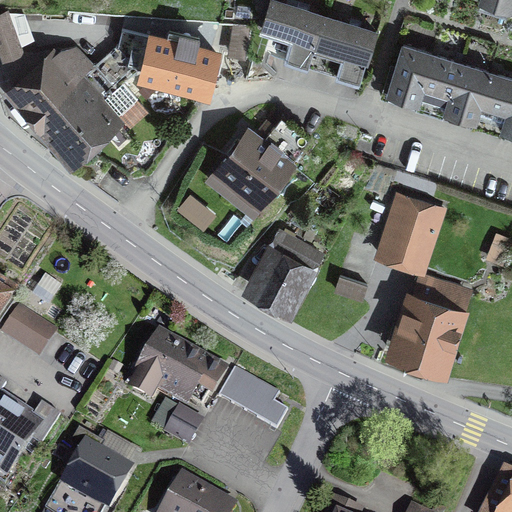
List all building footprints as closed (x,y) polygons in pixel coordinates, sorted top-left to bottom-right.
[(315,43),(324,14),(278,0),(270,0),(262,26),(294,36),(287,59),(307,65),(315,43)] [(0,15),(0,46),(4,57),(21,51),(7,13),(0,15)] [(324,14),(315,43),(345,52),(338,75),(360,82),(376,31),(324,14)] [(247,47),(248,22),(232,21),(231,46),(247,47)] [(229,57),(166,42),(160,68),(223,83),(229,57)] [(161,50),(132,43),(129,55),(158,62),(161,50)] [(51,55),(15,87),(29,103),(23,108),(61,151),(67,146),(73,153),(137,98),(123,82),(139,68),(117,44),(93,65),(76,46),(61,49),(52,56),(51,55)] [(421,89),(432,53),(403,44),(394,74),(390,87),(418,96),(421,89)] [(449,98),(461,62),(432,53),(421,89),(449,98)] [(489,71),(461,62),(449,98),(446,109),(474,119),(480,102),(489,71)] [(511,78),(489,71),(480,102),(508,111),(503,128),(511,130),(511,78)] [(262,199),(290,163),(250,131),(228,159),(225,157),(215,170),(234,185),(238,180),(262,199)] [(189,195),(180,208),(192,217),(202,205),(189,195)] [(379,253),(422,268),(441,212),(398,198),(379,253)] [(283,232),(252,287),(287,307),(317,251),(283,232)] [(511,240),(496,235),(488,256),(502,261),(511,240)] [(362,297),(367,284),(340,274),(335,288),(362,297)] [(398,349),(440,363),(458,306),(417,293),(398,349)] [(3,330),(40,354),(55,331),(19,307),(3,330)] [(160,385),(186,399),(188,396),(202,404),(224,366),(202,354),(200,358),(161,336),(141,372),(133,367),(125,382),(153,398),(160,385)] [(233,404),(250,376),(235,367),(218,395),(233,404)] [(248,412),(264,384),(250,376),(233,404),(248,412)] [(0,428),(13,408),(0,399),(0,392),(6,383),(0,379),(0,428)] [(263,421),(274,402),(279,393),(264,384),(248,412),(263,421)] [(153,422),(188,443),(202,420),(166,400),(153,422)] [(13,408),(0,428),(0,467),(5,471),(29,435),(41,443),(60,415),(41,402),(30,420),(13,408)] [(263,421),(277,428),(288,409),(274,402),(263,421)] [(42,511),(101,511),(126,468),(87,446),(68,481),(62,478),(42,511)] [(511,511),(511,479),(504,475),(485,511),(511,511)] [(227,511),(231,505),(184,477),(172,498),(177,502),(170,511),(227,511)] [(409,506),(425,511),(438,511),(440,507),(413,496),(409,506)] [(335,498),(328,511),(360,511),(362,509),(335,498)]
